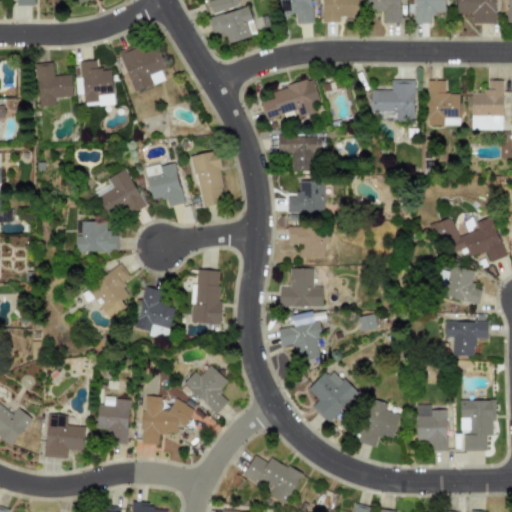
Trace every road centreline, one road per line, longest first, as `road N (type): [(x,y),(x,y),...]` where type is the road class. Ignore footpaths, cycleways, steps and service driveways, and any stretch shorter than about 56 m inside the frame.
road 1 (residential): [(199,487),(144,472),(55,487),(0,476),(55,35),(100,27),(162,0)]
road 2 (residential): [(162,0),(245,149),(257,213),(246,332),(281,421),(313,450),(359,473),(511,480)]
road 3 (residential): [(212,85),(295,54),(511,51)]
road 4 (residential): [(271,406),(223,446),(192,511)]
